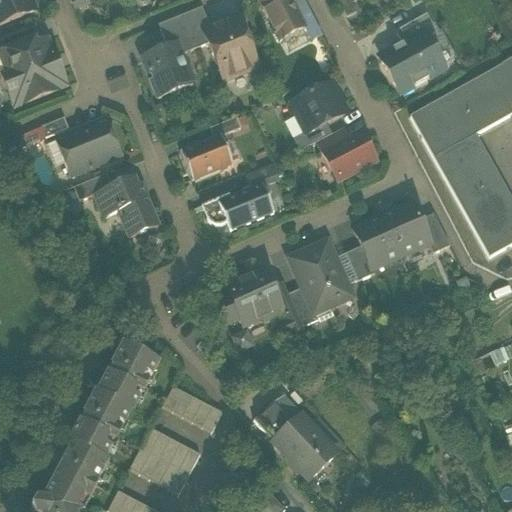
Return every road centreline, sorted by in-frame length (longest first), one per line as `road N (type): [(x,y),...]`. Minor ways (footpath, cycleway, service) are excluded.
road 1 (residential): [(56,0),(86,71),(120,87),(195,273)]
road 2 (residential): [(195,273),(419,179)]
road 3 (residential): [(322,0),(419,179)]
road 4 (residential): [(223,408),(125,303)]
